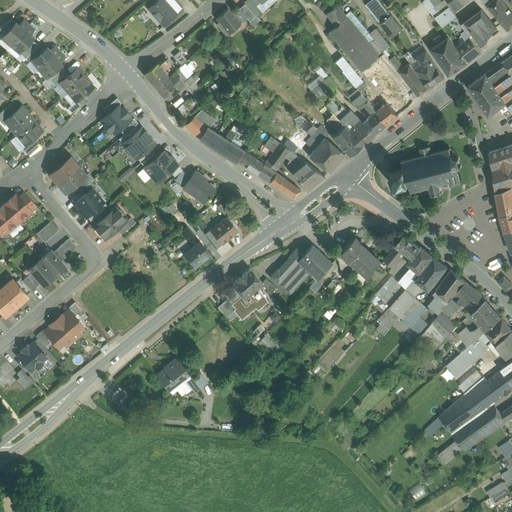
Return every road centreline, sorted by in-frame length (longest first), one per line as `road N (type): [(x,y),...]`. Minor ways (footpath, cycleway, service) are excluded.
road 1 (secondary): [(289,223),(0,449)]
road 2 (track): [(77,389),(122,428),(337,444),(398,511)]
road 3 (residential): [(28,168),(100,258),(0,344)]
road 4 (secondary): [(130,70),(176,129),(289,223)]
road 5 (residential): [(485,278),(505,261),(463,80)]
road 6 (secondary): [(485,278),(351,168)]
road 7 (secondary): [(463,80),(351,168)]
road 8 (residential): [(130,70),(28,168)]
road 9 (secondary): [(30,0),(130,70)]
